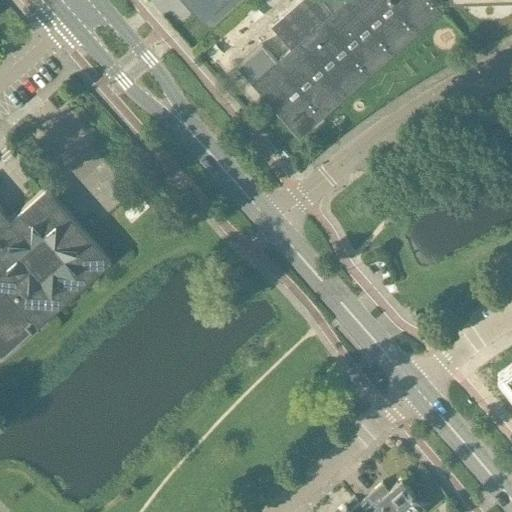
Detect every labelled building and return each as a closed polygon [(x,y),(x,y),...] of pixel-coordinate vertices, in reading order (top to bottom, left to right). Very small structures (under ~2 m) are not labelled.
[(185,0),(202,19),(223,0),(185,0)] [(262,42),(237,64),(299,135),(442,10),(433,1),(432,0),(325,0),(334,9),(332,11),(322,0),(297,0),(271,24),(291,47),(277,59),(262,42)] [(36,324),(111,259),(46,185),(10,217),(0,205),(0,355),(0,356),(30,329),(25,323),(31,318),(36,324)] [(414,511),(424,504),(401,478),(388,489),(381,482),(359,502),(367,511),(389,511),(391,511),(414,511)] [(367,511),(359,502),(350,510),(346,505),(338,511),(367,511)]
